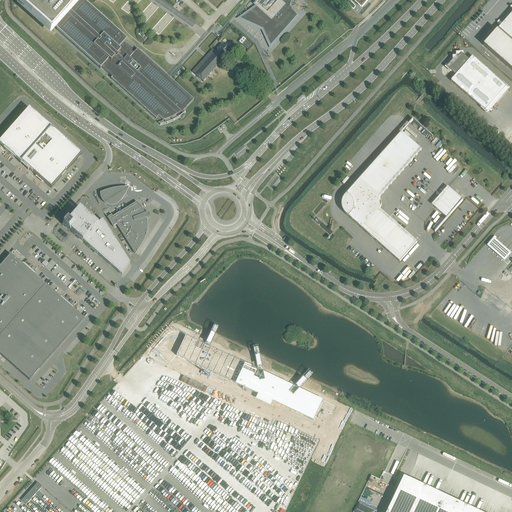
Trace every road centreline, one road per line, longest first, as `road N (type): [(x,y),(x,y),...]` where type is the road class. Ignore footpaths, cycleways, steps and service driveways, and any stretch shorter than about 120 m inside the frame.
road 1 (secondary): [(268,168),(371,79),(440,0)]
road 2 (secondary): [(174,166),(96,117),(0,27)]
road 3 (unclassified): [(502,200),(429,282),(394,296)]
road 4 (unknown): [(341,195),(341,208),(387,257),(431,249),(447,263)]
road 5 (unclassified): [(51,418),(75,409),(144,312)]
road 6 (unclassified): [(136,307),(71,404),(52,413)]
road 7 (secondary): [(347,71),(252,161)]
road 8 (secondary): [(0,49),(99,132)]
road 9 (tertiary): [(511,398),(406,329)]
road 10 (unclassified): [(99,132),(108,159),(45,232)]
